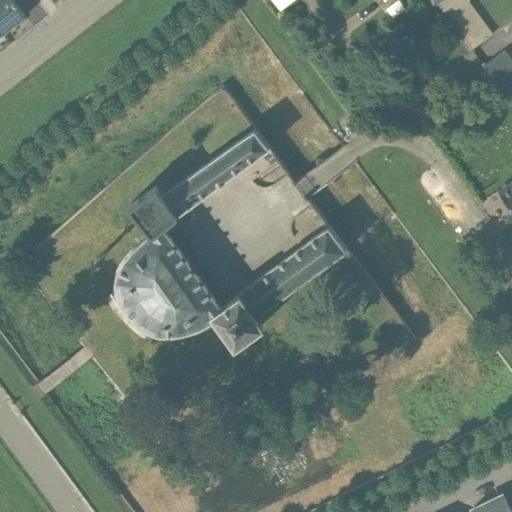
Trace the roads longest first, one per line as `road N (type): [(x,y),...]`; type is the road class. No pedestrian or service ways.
road 1 (tertiary): [(0,77),(97,0)]
road 2 (tertiary): [(71,511),(0,413)]
